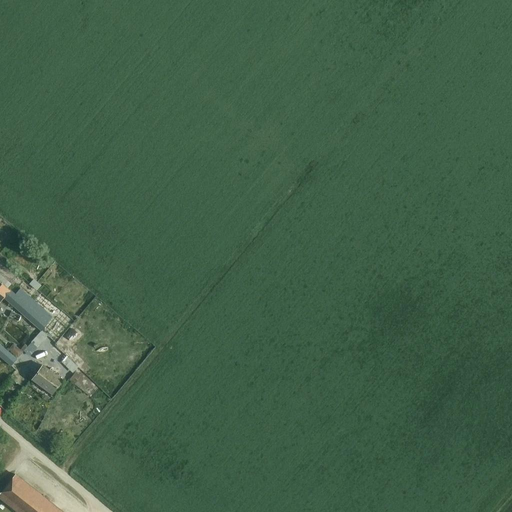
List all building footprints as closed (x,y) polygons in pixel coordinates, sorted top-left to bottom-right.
[(0,275),(0,281),(7,288),(10,285),(0,275)] [(34,279),(29,284),(37,290),(41,286),(34,279)] [(41,330),(53,317),(15,284),(10,290),(7,288),(0,281),(0,356),(11,366),(16,359),(0,344),(0,301),(3,297),(41,330)] [(85,330),(89,323),(80,318),(76,325),(85,330)] [(25,350),(32,340),(22,333),(15,343),(25,350)] [(34,378),(32,380),(52,394),(62,379),(43,365),(39,371),(34,378)] [(33,368),(29,374),(34,378),(39,371),(33,368)] [(75,373),(69,380),(74,384),(79,377),(75,373)] [(0,499),(15,511),(62,511),(14,474),(0,491),(0,499)]
